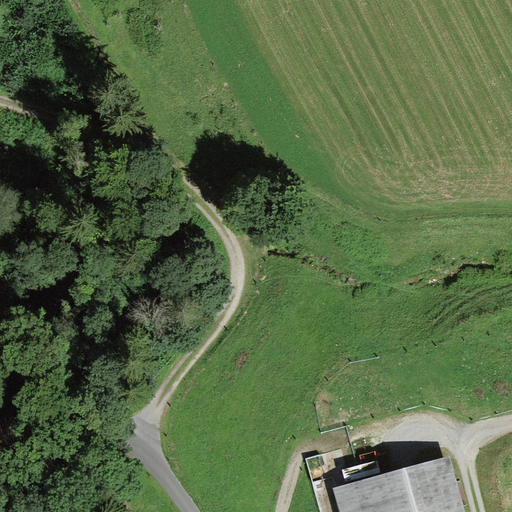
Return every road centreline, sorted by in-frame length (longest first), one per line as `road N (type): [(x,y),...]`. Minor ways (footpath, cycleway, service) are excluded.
road 1 (track): [(127,418),(179,362),(220,299),(227,238),(149,147),(0,89)]
road 2 (track): [(282,511),(303,446),(422,423),(456,442),(511,425)]
road 3 (track): [(196,511),(127,418),(39,457),(10,511)]
